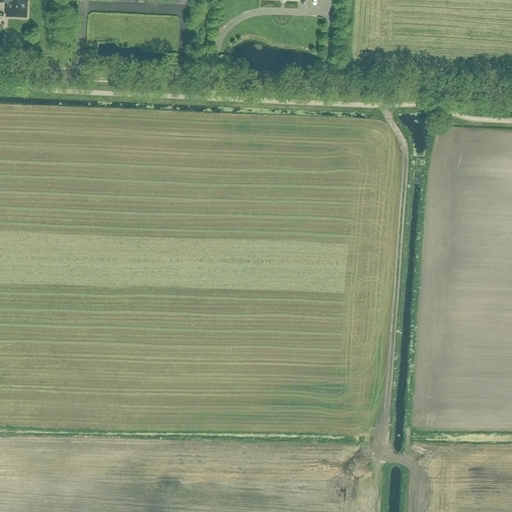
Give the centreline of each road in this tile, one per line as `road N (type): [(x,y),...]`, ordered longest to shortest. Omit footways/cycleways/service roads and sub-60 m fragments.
road 1 (tertiary): [(511,94),(0,71)]
road 2 (track): [(380,88),(404,148),(383,446)]
